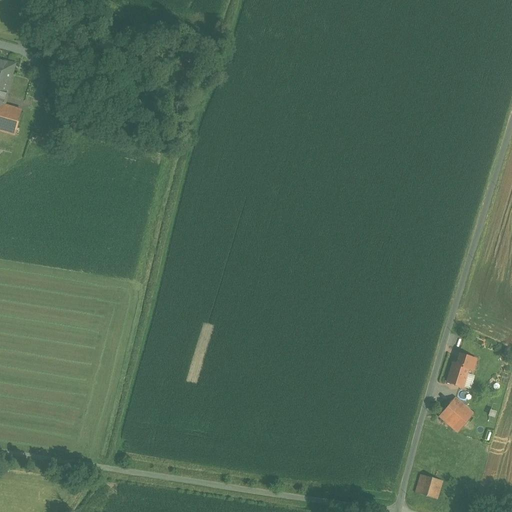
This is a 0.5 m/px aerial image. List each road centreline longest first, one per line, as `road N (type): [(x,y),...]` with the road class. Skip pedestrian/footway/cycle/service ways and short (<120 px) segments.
road 1 (unclassified): [(401,504),(0,445)]
road 2 (unclassified): [(511,125),(401,504)]
